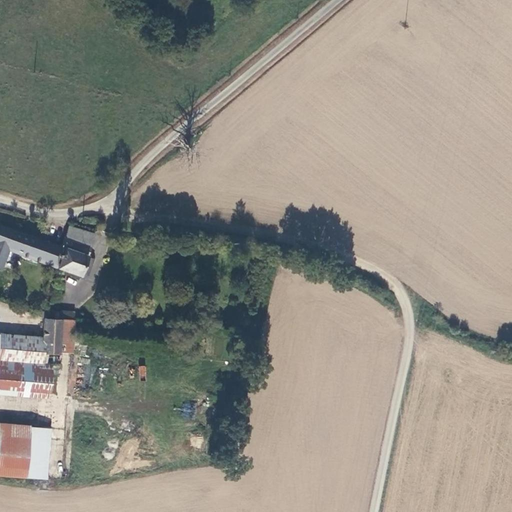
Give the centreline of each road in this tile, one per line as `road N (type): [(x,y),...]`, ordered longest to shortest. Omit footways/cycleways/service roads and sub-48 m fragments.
road 1 (track): [(100,208),(317,248),(369,268),(398,295),(407,351),(375,511)]
road 2 (unclassified): [(0,204),(47,215),(100,208),(336,0)]
